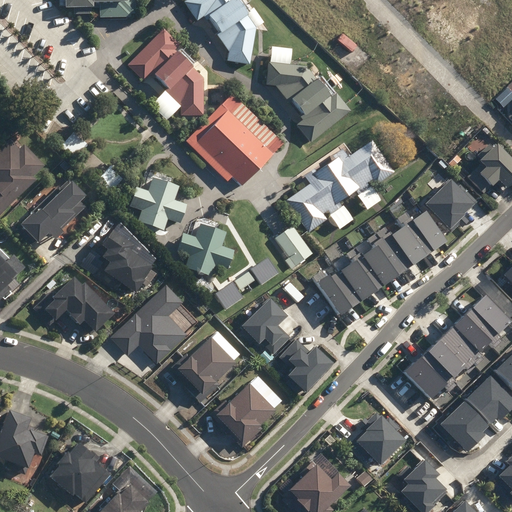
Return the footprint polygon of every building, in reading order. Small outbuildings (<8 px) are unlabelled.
[(92,15),(92,10),(101,9),(101,16),(131,16),(131,13),(136,13),(136,4),(135,0),(66,0),(67,10),(74,10),(75,16),(92,15)] [(227,62),(250,67),(257,30),(265,24),(254,10),(248,14),(246,11),(248,6),(247,3),(241,4),(238,0),(189,0),(185,3),(198,22),(204,18),(207,22),(210,19),(220,33),(217,35),(229,53),(227,62)] [(151,106),(167,122),(181,107),(182,117),(204,117),(204,78),(179,54),(178,54),(175,51),(180,46),(164,30),(128,67),(144,82),(150,77),(154,81),(157,78),(168,89),(151,106)] [(297,127),(311,144),(351,112),(337,94),(333,98),(319,81),(318,82),(307,68),(291,66),(293,50),(272,48),(270,64),(269,64),(267,86),(276,87),(289,104),(293,101),(304,114),(300,117),(304,122),(297,127)] [(239,98),(248,105),(254,99),(244,91),(239,98)] [(233,178),(243,188),(274,156),(268,150),(277,140),(238,102),(234,107),(228,101),(186,143),(228,183),(233,178)] [(0,214),(37,178),(34,175),(44,165),(24,144),(20,148),(11,138),(0,148),(0,214)] [(511,181),(511,155),(498,141),(493,146),(491,143),(479,155),(481,158),(478,160),(481,163),(468,175),(484,192),(500,177),(508,185),(511,181)] [(287,202),(309,234),(328,221),(323,215),(329,212),(332,216),(331,216),(340,231),(354,221),(344,207),(342,208),(339,204),(356,193),(368,211),(381,202),(372,187),(370,189),(368,185),(373,181),(377,187),(395,174),(373,142),(349,159),(343,151),(333,158),(336,161),(317,174),(314,171),(305,177),(311,186),(287,202)] [(477,203),(452,177),(425,203),(450,228),(477,203)] [(16,229),(32,245),(38,239),(40,241),(50,230),(57,237),(64,230),(60,226),(75,211),(71,207),(86,192),(73,179),(71,181),(69,179),(61,186),(60,185),(16,229)] [(139,223),(165,232),(169,220),(181,225),(188,206),(175,202),(180,188),(153,180),(149,193),(137,189),(131,208),(143,212),(139,223)] [(430,244),(445,234),(424,203),(408,214),(430,244)] [(410,258),(429,245),(407,215),(388,228),(410,258)] [(186,269),(212,278),(216,267),(229,271),(235,252),(222,248),(227,235),(201,226),(196,239),(184,235),(177,254),(189,258),(186,269)] [(136,242),(114,228),(97,252),(105,258),(93,275),(115,290),(122,281),(137,291),(146,278),(143,276),(153,262),(132,248),(136,242)] [(286,262),(291,270),(312,255),(293,228),(276,240),(290,259),(286,262)] [(381,279),(408,260),(386,230),(359,249),(381,279)] [(254,235),(245,241),(254,255),(263,249),(254,235)] [(336,265),(358,296),(379,281),(357,250),(336,265)] [(0,290),(14,277),(13,276),(16,273),(17,274),(27,265),(14,252),(7,260),(0,252),(0,290)] [(511,280),(511,260),(502,271),(511,280)] [(330,315),(356,297),(334,266),(308,285),(330,315)] [(164,280),(158,274),(148,285),(154,291),(164,280)] [(115,311),(86,280),(83,283),(75,276),(54,295),(51,292),(34,308),(50,324),(67,308),(71,312),(80,322),(85,318),(95,329),(115,311)] [(195,286),(215,307),(227,295),(219,286),(213,291),(202,279),(195,286)] [(166,283),(111,337),(128,355),(139,344),(157,363),(187,333),(169,315),(183,301),(166,283)] [(504,320),(478,292),(464,305),(491,333),(504,320)] [(270,296),(240,326),(243,329),(238,334),(249,345),(255,338),(259,342),(260,341),(273,354),(291,336),(286,331),(285,332),(277,324),(287,314),(270,296)] [(463,306),(457,311),(445,323),(471,351),(484,340),(489,334),(463,306)] [(471,352),(444,324),(424,343),(451,371),(471,352)] [(184,384),(201,402),(220,384),(215,379),(235,360),(212,335),(190,356),(187,353),(172,366),(187,382),(184,384)] [(423,343),(397,367),(424,396),(450,372),(423,343)] [(309,354),(301,346),(289,357),(297,365),(288,373),(305,391),(336,363),(319,344),(309,354)] [(511,347),(492,368),(511,387),(511,347)] [(511,387),(492,368),(464,395),(489,420),(511,397),(511,387)] [(233,430),(243,440),(277,408),(251,381),(228,403),(225,400),(211,414),(229,433),(233,430)] [(464,395),(436,423),(461,448),(489,420),(464,395)] [(11,408),(0,436),(0,455),(29,466),(36,449),(40,451),(46,433),(31,427),(30,429),(27,428),(32,416),(11,408)] [(371,453),(381,463),(407,438),(398,429),(400,427),(390,416),(388,418),(382,413),(380,415),(377,411),(368,420),(366,418),(360,424),(365,428),(351,442),(366,458),(371,453)] [(74,490),(83,497),(97,480),(101,483),(110,473),(106,469),(107,468),(97,460),(99,457),(80,440),(71,452),(69,450),(60,462),(61,463),(52,474),(73,492),(74,490)] [(494,477),(511,495),(511,454),(507,459),(510,462),(494,477)] [(426,458),(413,470),(408,465),(397,476),(406,485),(401,490),(422,511),(427,511),(435,504),(433,502),(447,488),(436,477),(440,473),(426,458)] [(331,511),(333,510),(329,505),(351,484),(338,471),(332,478),(317,463),(283,496),(284,497),(283,498),(292,508),(293,507),(298,511),(331,511)] [(120,490),(98,511),(141,511),(138,509),(148,499),(131,483),(122,492),(120,490)] [(478,511),(466,500),(453,511),(478,511)]
